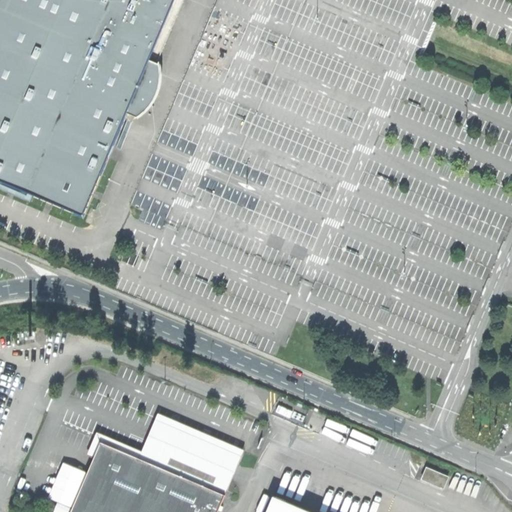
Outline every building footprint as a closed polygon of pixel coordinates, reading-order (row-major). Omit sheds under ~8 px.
[(132,111),(155,58),(178,0),(0,0),(0,179),(37,195),(47,199),(54,202),(88,216),(132,111)] [(155,58),(132,111),(140,115),(140,117),(147,113),(155,105),(162,94),(165,84),(166,73),(164,59),(163,62),(155,58)] [(140,453),(138,458),(226,495),(227,491),(232,480),(235,472),(238,467),(244,450),(159,413),(140,453)] [(218,511),(226,495),(138,458),(99,442),(71,507),(69,511),(218,511)] [(426,467),(421,479),(444,489),(445,486),(449,477),(426,467)] [(267,511),(310,511),(274,496),(267,511)] [(69,511),(71,507),(57,501),(54,510),(58,511),(69,511)]
